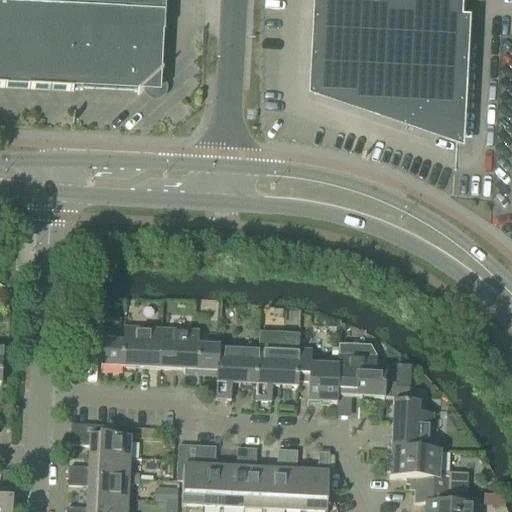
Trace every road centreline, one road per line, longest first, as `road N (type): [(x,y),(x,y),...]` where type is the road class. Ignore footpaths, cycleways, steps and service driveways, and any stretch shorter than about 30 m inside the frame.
road 1 (residential): [(367,511),(336,436),(194,430),(175,403),(39,396)]
road 2 (tertiary): [(226,203),(280,208),(398,239),(441,262),(511,329)]
road 3 (tertiary): [(511,286),(436,228),(366,193),(228,167)]
road 4 (residential): [(39,396),(48,194)]
road 5 (tertiary): [(48,194),(226,203)]
road 6 (tertiary): [(228,167),(50,158)]
road 7 (unclassified): [(228,167),(237,0)]
